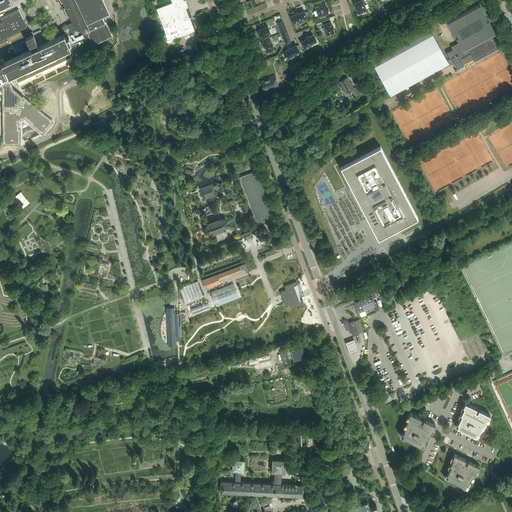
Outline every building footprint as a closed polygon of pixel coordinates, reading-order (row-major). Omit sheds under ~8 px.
[(0,8),(14,3),(12,0),(0,0),(0,91),(2,90),(6,94),(1,99),(3,145),(18,143),(18,111),(42,134),(52,121),(13,90),(11,87),(4,79),(14,75),(18,83),(72,58),(69,49),(73,48),(72,46),(76,45),(79,52),(113,36),(106,22),(105,22),(103,17),(110,13),(103,0),(60,0),(61,3),(63,2),(65,8),(64,8),(68,16),(69,16),(72,22),(71,23),(72,26),(70,28),(68,32),(70,34),(66,36),(65,34),(40,46),(33,31),(25,35),(31,50),(0,64),(0,63),(0,42),(8,39),(7,37),(28,28),(19,8),(1,17),(3,22),(0,22),(0,8)] [(171,40),(194,31),(185,8),(187,7),(185,1),(184,1),(183,0),(171,0),(173,3),(157,9),(166,33),(163,34),(166,44),(172,42),(171,40)] [(357,0),(358,1),(354,3),(356,6),(355,6),(357,10),(358,13),(366,10),(362,0),(357,0)] [(327,6),(326,6),(325,2),(317,5),(317,4),(316,4),(316,5),(315,5),(319,16),(325,14),(328,13),(327,10),(328,10),(327,6)] [(431,30),(372,63),(391,96),(406,88),(407,90),(409,88),(408,86),(414,83),(432,73),(433,75),(435,74),(434,72),(449,64),(450,65),(454,63),(457,68),(463,64),(462,63),(471,58),(472,59),(473,59),(474,61),(498,48),(492,36),(496,34),(479,3),(446,21),(459,43),(451,47),(452,49),(446,53),(450,59),(448,60),(431,30)] [(304,11),(298,13),(298,12),(295,14),(291,16),(295,25),(308,20),(304,11)] [(386,11),(380,16),(384,22),(390,18),(386,11)] [(287,31),(283,20),(277,23),(281,33),(287,31)] [(318,22),(316,23),(317,26),(319,26),(324,24),(327,34),(328,34),(328,35),(332,34),(332,33),(334,32),(333,28),(334,28),(332,25),(331,25),(331,22),(326,23),(325,20),(318,22)] [(259,33),(261,37),(262,37),(263,40),(269,37),(268,34),(270,33),(268,26),(259,30),(260,32),(259,33)] [(281,33),(285,43),(291,41),(287,31),(281,33)] [(313,35),(309,37),(309,36),(306,38),(306,39),(301,42),(305,48),(317,41),(313,35)] [(268,50),(269,52),(273,51),(272,48),(273,48),(273,46),(272,42),(271,42),(269,37),(263,40),(264,42),(263,43),(265,47),(267,50),(268,50)] [(179,55),(175,43),(166,46),(170,58),(179,55)] [(291,59),(295,56),(294,54),(299,51),(296,45),(290,48),(290,47),(287,49),(287,50),(284,52),(287,58),(290,57),(291,59)] [(261,82),(261,83),(261,84),(262,84),(262,85),(263,87),(262,88),(263,89),(264,90),(273,88),(273,89),(279,87),(275,75),(269,77),(269,78),(261,81),(261,82)] [(354,88),(347,77),(339,82),(346,94),(352,90),(356,97),(363,92),(359,85),(354,88)] [(412,87),(404,92),(406,97),(415,92),(412,87)] [(380,146),(341,167),(365,214),(373,229),(378,238),(399,228),(418,217),(380,146)] [(253,162),(249,151),(243,153),(247,165),(250,167),(252,166),(253,162)] [(194,171),(186,168),(184,172),(190,174),(189,174),(193,176),(194,171)] [(276,217),(258,170),(240,177),(257,224),(276,217)] [(200,188),(204,200),(217,195),(216,192),(213,183),(200,188)] [(220,191),(216,192),(217,195),(226,192),(225,190),(227,189),(231,191),(230,197),(230,199),(232,198),(233,200),(228,202),(231,211),(233,211),(234,214),(232,219),(228,221),(228,222),(229,223),(233,221),(235,226),(233,227),(234,228),(239,239),(244,237),(245,240),(249,238),(253,237),(252,234),(250,230),(246,232),(242,233),(243,234),(241,235),(238,228),(239,228),(238,227),(235,219),(237,214),(234,208),(233,208),(231,204),(236,201),(234,196),(233,195),(234,189),(227,186),(224,188),(222,183),(218,185),(220,191)] [(240,204),(243,212),(249,209),(246,202),(240,204)] [(226,227),(228,227),(228,225),(230,223),(229,223),(228,222),(228,221),(228,220),(228,219),(225,219),(224,218),(222,219),(222,217),(220,217),(215,220),(209,222),(207,222),(208,224),(206,224),(205,227),(204,228),(205,230),(206,232),(208,233),(209,234),(211,233),(212,235),(219,232),(227,229),(226,227)] [(246,263),(202,279),(205,289),(221,283),(219,280),(242,272),(242,270),(245,269),(246,273),(249,272),(246,263)] [(179,288),(185,303),(203,296),(197,281),(179,288)] [(284,286),(286,289),(280,292),(283,299),(286,306),(291,304),(293,308),(304,304),(303,299),(301,300),(301,299),(301,298),(301,297),(301,296),(302,295),(302,294),(302,293),(301,292),(302,291),(302,290),(302,289),(302,288),(302,287),(302,286),(302,285),(302,284),(301,283),(301,282),(300,281),(297,284),(296,281),(293,282),(288,284),(284,286)] [(234,284),(211,292),(214,302),(216,306),(239,298),(237,292),(234,284)] [(367,298),(356,302),(360,312),(375,306),(376,306),(374,302),(373,298),(376,297),(374,292),(366,295),(367,298)] [(511,298),(485,311),(504,352),(511,348),(511,298)] [(193,315),(210,309),(208,303),(191,309),(193,315)] [(166,308),(167,318),(175,318),(175,312),(174,307),(166,308)] [(175,318),(167,318),(168,341),(181,341),(181,323),(189,320),(186,312),(180,312),(175,312),(175,318)] [(359,319),(354,321),(357,329),(359,333),(362,331),(364,331),(359,319)] [(347,320),(345,323),(343,323),(346,329),(349,331),(351,330),(353,335),(356,334),(358,333),(354,321),(351,322),(349,323),(347,320)] [(354,338),(346,341),(350,353),(359,350),(354,338)] [(318,346),(308,348),(310,357),(319,355),(318,346)] [(302,348),(291,350),(294,361),(304,358),(302,348)] [(280,353),(282,361),(289,359),(287,352),(280,353)] [(193,399),(218,393),(217,388),(192,395),(193,399)] [(457,423),(459,424),(457,427),(476,436),(477,433),(478,434),(483,425),(484,425),(486,421),(488,422),(489,419),(488,419),(490,415),(465,402),(463,406),(462,406),(461,409),(463,410),(461,414),(462,415),(457,423)] [(402,432),(404,433),(402,436),(421,445),(422,442),(423,442),(428,434),(429,434),(431,430),(433,431),(434,428),(433,428),(435,424),(410,411),(408,415),(407,415),(406,418),(408,419),(406,423),(407,424),(402,432)] [(447,474),(448,475),(446,478),(465,487),(467,484),(468,484),(472,476),(473,476),(475,472),(477,473),(479,470),(478,470),(480,466),(454,453),(452,457),(451,457),(450,460),(452,461),(450,465),(451,466),(447,474)] [(240,503),(238,500),(238,494),(247,494),(255,494),(258,495),(304,497),(304,485),(280,484),(281,473),(284,473),(285,460),(272,459),(271,472),(275,472),(274,484),(240,482),(240,472),(244,472),(245,460),(233,459),(232,471),(236,472),(235,482),(221,481),(220,493),(236,493),(235,500),(233,503),(233,505),(235,508),(238,508),(240,506),(240,503)] [(329,468),(324,482),(328,484),(334,470),(329,468)] [(371,511),(377,508),(376,504),(369,506),(367,500),(331,511),(265,511),(266,511),(263,511),(262,511),(257,497),(258,495),(255,494),(247,494),(246,497),(254,498),(258,511),(371,511)]
